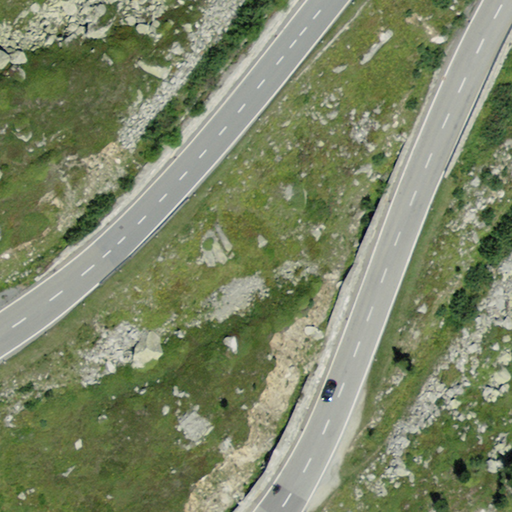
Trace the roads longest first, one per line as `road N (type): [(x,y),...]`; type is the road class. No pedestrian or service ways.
road 1 (primary): [(278,511),(322,440),(438,136),(505,0)]
road 2 (primary): [(328,0),(159,200),(87,269),(0,334)]
